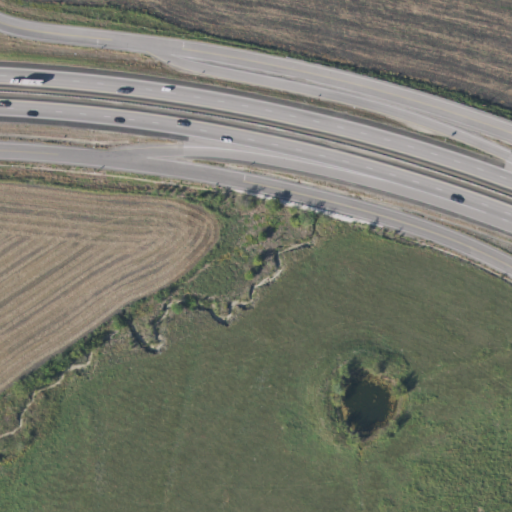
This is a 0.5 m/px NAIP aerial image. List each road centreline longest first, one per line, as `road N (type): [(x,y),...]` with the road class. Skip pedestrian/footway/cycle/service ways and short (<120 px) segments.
road 1 (motorway): [(0,107),(227,131),(329,154),(511,215)]
road 2 (motorway): [(511,178),(355,126),(217,97),(0,76)]
road 3 (residential): [(117,157),(382,215),(511,267)]
road 4 (motorway): [(117,157),(242,153),(511,216)]
road 5 (motorway): [(511,154),(375,101),(199,64),(159,41)]
road 6 (residential): [(159,41),(255,53),(511,128)]
road 7 (tertiary): [(159,41),(0,19)]
